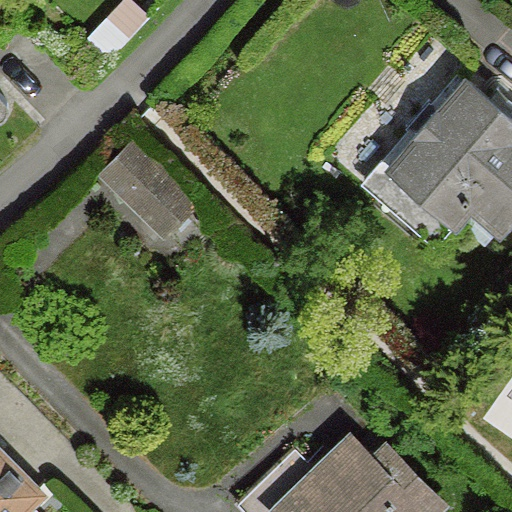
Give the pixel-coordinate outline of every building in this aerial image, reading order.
[(511,211),(511,119),(464,77),(384,167),(478,250),(511,211)] [(0,124),(4,125),(12,121),(14,114),(11,105),(0,92),(0,124)] [(195,204),(134,143),(102,175),(164,235),(195,204)] [(388,479),(344,434),(308,469),(293,453),(237,508),(240,511),(440,511),(447,505),(405,462),(388,479)] [(0,511),(25,511),(44,494),(0,448),(0,511)]
